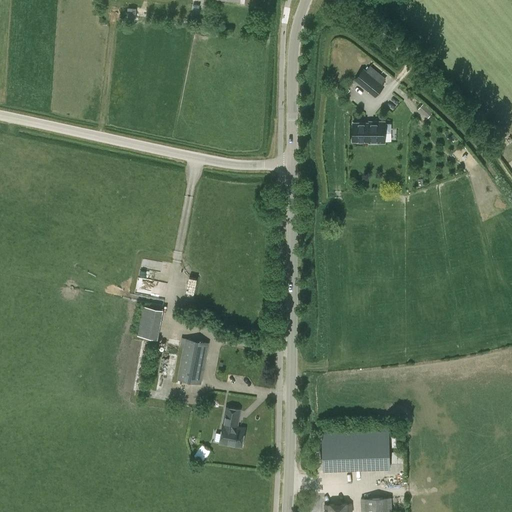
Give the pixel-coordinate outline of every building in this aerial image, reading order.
[(330,8),(332,3),(324,0),(322,6),(330,8)] [(375,96),(383,86),(363,70),(355,79),(375,96)] [(423,104),(417,110),(421,113),(426,106),(423,104)] [(369,124),(353,123),(353,140),(369,141),(369,143),(377,143),(377,142),(384,142),(384,132),(391,132),(391,124),(384,124),(384,122),(369,122),(369,124)] [(158,339),(164,309),(144,305),(138,335),(158,339)] [(208,342),(182,337),(180,347),(184,347),(178,378),(201,383),(208,342)] [(242,446),(245,428),(237,426),(240,409),(227,407),(224,424),(223,424),(220,442),(242,446)] [(390,467),(389,431),(322,434),(323,470),(390,467)] [(199,451),(194,457),(201,462),(206,456),(199,451)] [(391,451),(392,463),(404,463),(403,451),(391,451)] [(391,511),(391,497),(361,498),(361,511),(391,511)]
